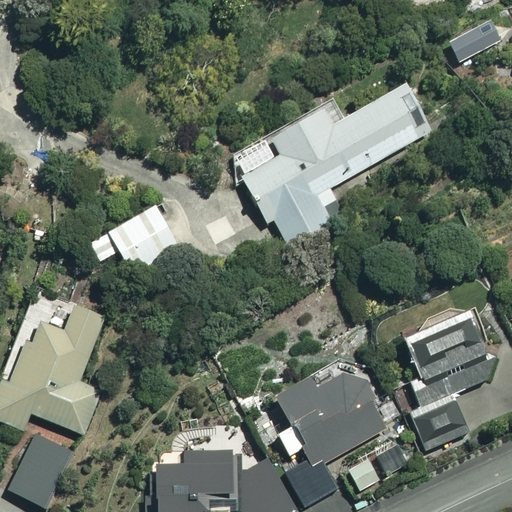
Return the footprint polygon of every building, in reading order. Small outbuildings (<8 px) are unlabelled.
[(496,46),(486,26),(446,45),(456,65),(496,46)] [(328,190),(429,133),(389,63),(345,88),(357,109),(327,126),(318,111),(228,161),(264,225),(271,220),(289,252),(345,220),(328,190)] [(175,250),(150,206),(85,244),(110,287),(175,250)] [(80,384),(104,320),(33,293),(0,379),(0,421),(23,431),(29,415),(83,436),(100,392),(80,384)] [(492,376),(463,307),(394,336),(412,379),(406,382),(417,408),(407,412),(423,451),(466,433),(450,394),(492,376)] [(382,430),(344,358),(270,397),(286,428),(274,435),(285,456),(299,449),(306,463),(286,474),(304,507),(335,490),(320,463),(382,430)] [(74,455),(33,437),(8,492),(49,510),(74,455)] [(404,465),(393,447),(375,459),(387,477),(404,465)] [(211,511),(231,511),(232,511),(288,511),(257,451),(180,453),(181,466),(149,467),(150,511),(211,511)]
